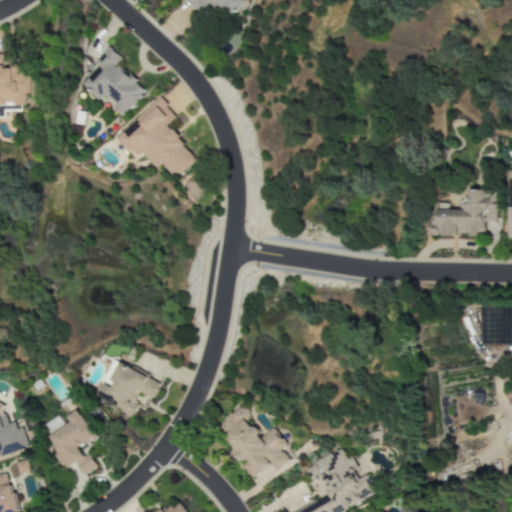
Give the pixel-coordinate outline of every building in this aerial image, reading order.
[(187,0),(200,13),(211,2),(228,19),(246,1),(244,0),(187,0)] [(81,85),(99,100),(102,97),(125,115),(146,89),(117,65),(122,58),(108,46),(94,64),(97,66),(81,85)] [(0,117),(3,117),(3,112),(23,112),(23,94),(28,94),(28,66),(3,66),(3,55),(0,55),(0,117)] [(116,138),(133,156),(140,151),(157,168),(162,163),(176,178),(197,158),(166,126),(177,116),(159,97),(116,138)] [(485,235),(485,221),(496,221),(496,190),(468,190),(468,201),(459,201),(459,207),(436,208),(436,223),(429,223),(429,236),(485,235)] [(95,397),(130,415),(141,394),(152,400),(161,384),(119,362),(115,370),(111,367),(95,397)] [(216,426),(245,462),(241,465),(252,480),(271,464),(276,471),(289,461),(281,450),(287,445),(273,428),(262,436),(239,408),(216,426)] [(97,438),(79,409),(66,416),(70,423),(49,436),(55,446),(51,449),(63,469),(75,462),(83,475),(97,467),(88,453),(84,457),(79,449),(97,438)] [(0,456),(29,447),(23,430),(16,428),(14,421),(8,423),(5,415),(0,413),(0,456)] [(293,511),(339,511),(377,494),(367,474),(357,479),(343,448),(305,467),(312,482),(322,478),(330,495),(293,511)] [(0,511),(16,511),(9,472),(0,473),(0,511)] [(188,511),(181,500),(161,511),(188,511)]
